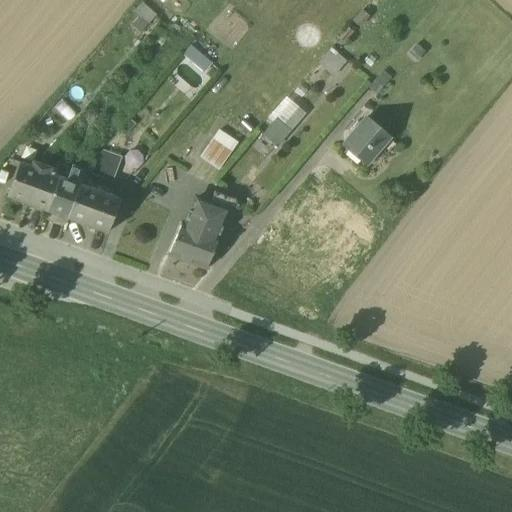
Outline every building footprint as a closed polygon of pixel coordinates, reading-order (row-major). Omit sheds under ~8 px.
[(332,49),(319,64),(333,76),(346,61),(332,49)] [(383,71),(369,88),(377,95),(391,78),(383,71)] [(69,98),(56,113),(67,122),(79,106),(69,98)] [(368,117),(343,146),(365,165),(390,136),(368,117)] [(278,118),(263,135),(275,146),(290,129),(278,118)] [(213,140),(200,158),(219,171),(232,153),(213,140)] [(118,168),(96,160),(91,173),(113,181),(118,168)] [(31,167),(19,163),(7,196),(28,204),(42,165),(33,162),(31,167)] [(51,168),(42,165),(28,204),(47,211),(59,177),(49,174),(51,168)] [(84,171),(72,166),(67,180),(79,185),(84,171)] [(67,180),(59,177),(47,211),(56,214),(54,219),(65,223),(67,218),(79,185),(67,180)] [(310,178),(281,211),(298,228),(317,206),(325,198),(324,198),(328,193),(310,178)] [(89,188),(79,185),(67,218),(86,225),(100,186),(91,183),(89,188)] [(100,186),(86,225),(106,232),(119,199),(108,195),(110,190),(100,186)] [(234,202),(214,195),(209,207),(229,214),(234,202)] [(209,207),(193,201),(183,224),(182,223),(168,255),(206,269),(229,214),(209,207)] [(298,228),(286,242),(305,259),(297,268),(310,280),(318,271),(321,273),(352,238),(345,231),(337,223),(317,206),(298,228)] [(351,224),(343,217),(337,223),(345,231),(351,224)]
